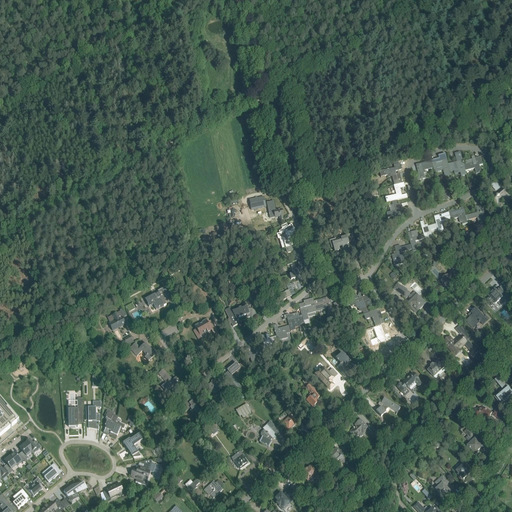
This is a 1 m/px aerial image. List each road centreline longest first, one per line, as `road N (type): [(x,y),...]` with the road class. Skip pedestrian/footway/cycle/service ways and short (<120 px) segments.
road 1 (track): [(286,80),(307,184),(319,189),(511,90)]
road 2 (track): [(0,233),(254,98)]
road 3 (residential): [(232,511),(411,347)]
road 4 (residential): [(176,328),(164,342),(182,369),(198,376),(328,274)]
road 5 (residential): [(416,214),(409,163),(437,150),(481,150),(490,169),(472,192),(429,211)]
road 6 (track): [(254,98),(440,0)]
road 7 (track): [(0,97),(183,0)]
road 8 (residential): [(70,474),(106,477),(115,465),(100,445),(70,442),(60,451),(69,469)]
road 9 (residential): [(411,347),(511,253)]
road 10 (track): [(254,98),(271,173),(290,212)]
